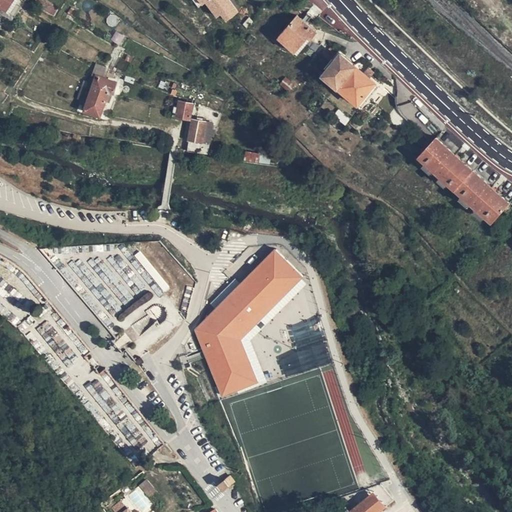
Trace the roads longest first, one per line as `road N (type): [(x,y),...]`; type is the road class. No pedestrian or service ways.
road 1 (residential): [(231,511),(42,281),(0,248)]
road 2 (secondary): [(511,161),(340,0)]
